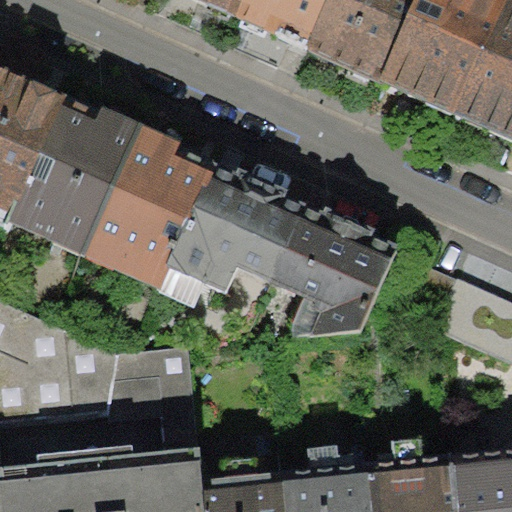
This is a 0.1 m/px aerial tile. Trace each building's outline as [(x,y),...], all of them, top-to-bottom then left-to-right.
[(180,0),(193,6),(232,23),(242,0),(180,0)] [(242,0),(232,23),(259,35),(305,56),(329,0),(242,0)] [(329,0),(305,56),(325,65),(378,88),(417,0),(329,0)] [(417,0),(378,88),(392,95),(453,122),(500,17),(470,3),(471,0),(417,0)] [(511,21),(500,17),(453,122),(467,128),(511,148),(511,21)] [(0,218),(6,222),(57,109),(52,106),(50,99),(32,91),(25,94),(4,85),(0,83),(0,218)] [(94,122),(93,125),(76,117),(57,109),(6,222),(4,227),(47,246),(52,233),(85,248),(134,140),(94,122)] [(172,161),(173,158),(134,140),(85,248),(115,262),(109,274),(155,295),(165,274),(208,177),(191,169),(172,161)] [(267,288),(299,217),(276,207),(278,203),(247,189),(236,184),(234,188),(208,177),(165,274),(221,299),(233,273),(267,288)] [(353,339),(389,258),(364,246),(366,242),(332,227),(323,223),(321,227),(299,217),(267,288),(312,308),(310,313),(311,315),(322,320),(311,343),(353,339)] [(511,370),(511,312),(453,286),(432,334),(511,370)] [(109,391),(152,387),(160,462),(191,459),(181,355),(112,362),(0,312),(0,429),(91,419),(91,423),(103,422),(109,391)] [(0,511),(196,511),(194,492),(191,459),(160,462),(128,466),(128,472),(35,481),(34,475),(0,478),(0,511)] [(511,511),(511,460),(445,467),(449,511),(511,511)] [(449,511),(445,467),(362,475),(365,511),(449,511)] [(278,483),(280,511),(365,511),(362,475),(278,483)] [(280,511),(278,483),(194,492),(196,511),(280,511)]
